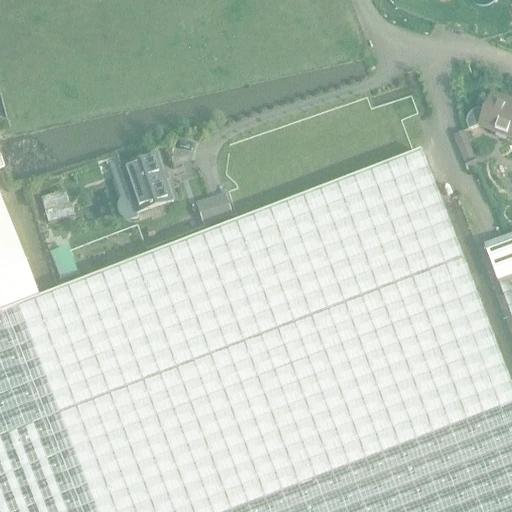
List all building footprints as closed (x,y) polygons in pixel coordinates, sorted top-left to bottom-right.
[(494,0),(458,0),(459,2),(463,8),(468,12),(476,14),(483,13),(487,11),(490,8),(494,2),(494,0)] [(492,95),(485,113),(479,111),(474,112),(471,114),(468,117),(466,121),(466,126),(468,132),(478,128),(511,140),(511,108),(510,107),(511,103),(492,95)] [(458,166),(478,158),(468,132),(447,140),(458,166)] [(246,218),(36,301),(0,314),(0,511),(511,511),(511,408),(510,404),(416,155),(330,187),(246,218)] [(135,215),(171,203),(155,158),(120,170),(135,215)] [(64,193),(40,200),(48,225),(72,218),(64,193)] [(226,195),(198,204),(205,225),(233,216),(226,195)] [(0,314),(36,301),(0,203),(0,314)] [(511,235),(485,246),(499,283),(511,278),(511,235)] [(72,262),(56,269),(60,281),(77,274),(72,262)] [(511,278),(499,283),(511,318),(511,278)]
